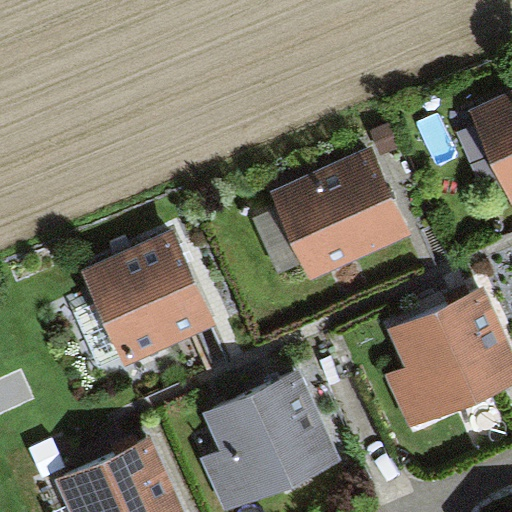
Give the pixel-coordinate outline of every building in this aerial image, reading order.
[(511,86),(462,109),(511,218),(511,86)] [(359,150),(266,192),(306,281),(399,239),(359,150)] [(161,228),(77,266),(118,358),(203,321),(161,228)] [(508,373),(472,292),(384,331),(398,362),(376,371),(398,422),(508,373)] [(328,457),(289,371),(195,412),(210,445),(187,455),(211,509),(328,457)] [(168,511),(138,440),(47,478),(61,511),(168,511)]
